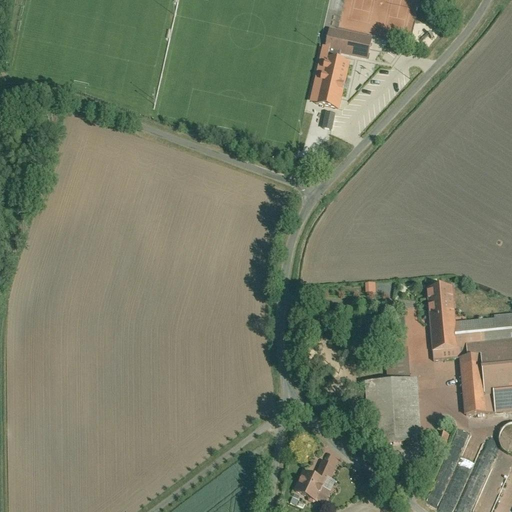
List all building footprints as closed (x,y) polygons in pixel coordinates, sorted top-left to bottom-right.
[(372,39),(331,30),(326,52),(368,60),(372,39)] [(347,62),(325,57),(314,105),(338,110),(347,62)] [(320,129),(330,132),(335,116),(325,113),(320,129)] [(364,294),(375,294),(375,284),(364,284),(364,294)] [(457,350),(457,347),(455,320),(453,287),(425,289),(430,352),(457,350)] [(457,347),(465,347),(511,343),(511,315),(455,320),(457,347)] [(480,358),(483,397),(511,394),(511,343),(465,347),(466,359),(480,358)] [(408,370),(407,349),(395,350),(396,360),(404,359),(405,371),(408,370)] [(483,397),(480,358),(466,359),(458,359),(460,384),(462,416),(485,414),(483,397)] [(421,443),(416,381),(387,384),(364,385),(369,447),(380,446),(421,443)] [(462,416),(460,384),(443,385),(445,417),(462,416)] [(511,425),(508,427),(503,431),(500,436),(499,442),(501,448),(505,453),(510,456),(511,456),(511,425)] [(437,511),(470,511),(476,498),(464,494),(473,470),(458,465),(468,436),(456,432),(429,506),(439,509),(437,511)] [(445,448),(448,436),(437,433),(434,444),(445,448)] [(331,468),(321,463),(316,474),(326,479),(331,468)] [(310,503),(321,482),(302,473),(292,493),(310,503)]
